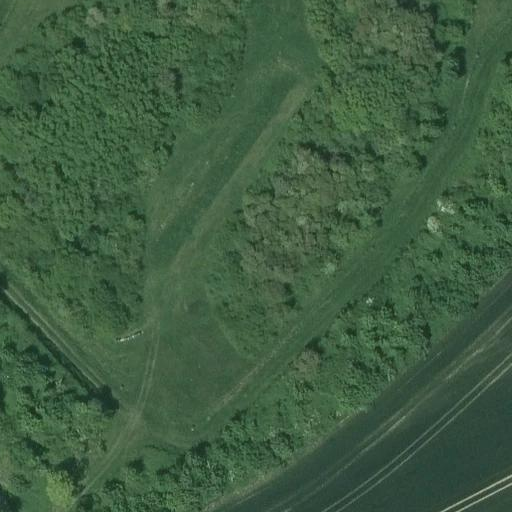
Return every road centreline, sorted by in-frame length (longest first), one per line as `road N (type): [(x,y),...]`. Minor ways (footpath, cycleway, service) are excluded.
road 1 (track): [(59,511),(130,412),(188,209),(263,65),(272,0)]
road 2 (track): [(476,0),(482,28),(448,156),(308,326),(219,381)]
road 3 (track): [(0,281),(54,346),(140,385)]
